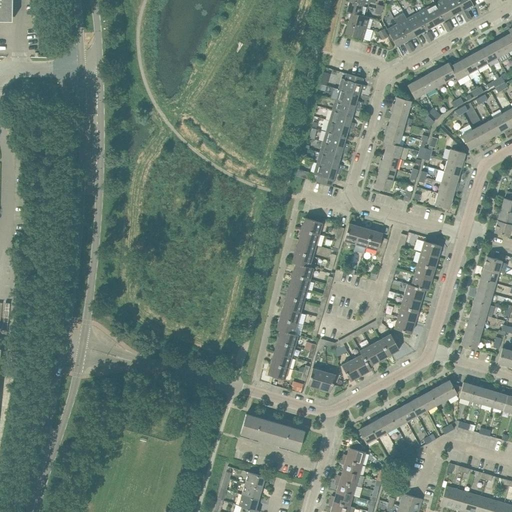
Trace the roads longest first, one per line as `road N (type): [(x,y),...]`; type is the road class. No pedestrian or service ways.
road 1 (unclassified): [(232,386),(328,0)]
road 2 (residential): [(499,12),(380,85),(352,185),(359,204),(398,216)]
road 3 (secondary): [(81,70),(79,210),(63,346)]
road 4 (secondary): [(82,343),(100,70)]
road 5 (residential): [(463,234),(429,351)]
road 6 (residential): [(429,351),(327,412)]
